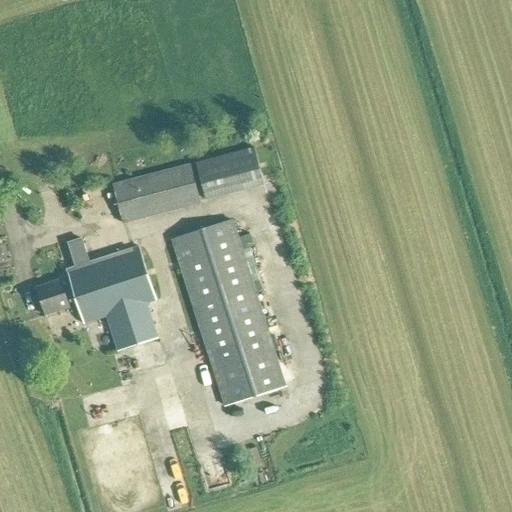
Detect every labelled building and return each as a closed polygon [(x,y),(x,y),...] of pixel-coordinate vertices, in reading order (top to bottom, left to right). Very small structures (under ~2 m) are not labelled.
[(265,186),(256,149),(197,164),(206,201),(265,186)] [(123,224),(200,204),(190,166),(113,185),(123,224)] [(225,408),(286,389),(233,222),(172,241),(225,408)] [(90,263),(83,243),(70,247),(76,267),(67,270),(69,277),(37,287),(46,316),(79,305),(84,323),(107,316),(118,351),(157,339),(146,305),(155,302),(139,247),(90,263)] [(273,456),(255,462),(262,485),(280,480),(273,456)]
